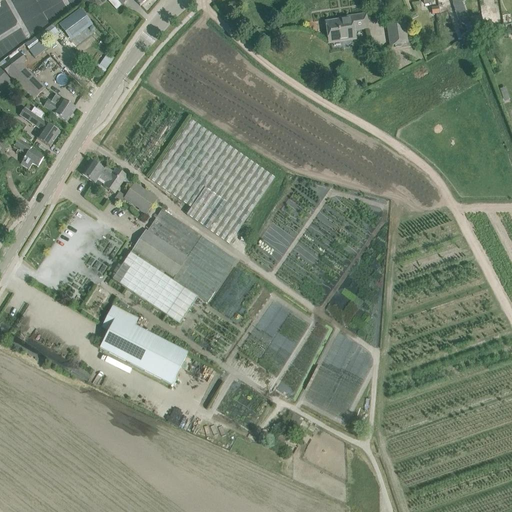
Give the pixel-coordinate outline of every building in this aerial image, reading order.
[(86,2),(88,9),(96,7),(95,0),(86,2)] [(452,4),(458,21),(460,25),(469,22),(461,1),(452,4)] [(511,8),(501,10),(501,11),(504,26),(511,24),(511,8)] [(82,11),(62,26),(71,38),(91,23),(82,11)] [(504,26),(501,11),(481,14),(483,27),(483,28),(491,27),(492,28),(504,26)] [(326,23),(327,33),(329,43),(355,39),(354,31),(368,28),(366,15),(346,18),(347,21),(339,22),(339,21),(326,23)] [(386,25),(389,46),(408,43),(405,22),(386,25)] [(42,32),(46,38),(56,31),(52,25),(42,32)] [(29,43),(26,45),(30,50),(38,44),(46,38),(42,32),(34,38),(29,43)] [(31,51),(36,58),(45,51),(40,44),(31,51)] [(26,93),(33,101),(45,89),(22,65),(26,61),(20,53),(0,68),(26,93)] [(0,93),(12,82),(0,70),(0,93)] [(507,87),(501,89),(504,102),(510,101),(507,87)] [(43,107),(67,123),(76,109),(56,96),(51,102),(48,100),(43,107)] [(31,113),(26,121),(43,132),(38,140),(42,142),(50,148),(60,133),(52,127),(40,120),(44,115),(35,108),(31,113)] [(149,179),(191,209),(187,216),(228,245),(274,178),(190,120),(149,179)] [(12,147),(26,156),(23,160),(24,160),(21,165),(29,170),(32,164),(38,168),(44,158),(30,150),(32,148),(24,144),(26,141),(20,138),(16,145),(14,144),(12,147)] [(98,179),(106,184),(112,175),(111,175),(113,173),(106,167),(104,170),(92,161),(82,175),(95,184),(98,179)] [(112,175),(106,184),(104,187),(114,194),(127,176),(116,169),(113,173),(111,175),(112,175)] [(124,199),(145,215),(156,200),(135,184),(124,199)] [(132,253),(207,304),(236,261),(161,210),(132,253)] [(112,280),(166,316),(184,289),(130,253),(112,280)] [(100,348),(171,385),(188,354),(134,326),(138,319),(113,306),(101,328),(109,331),(100,348)] [(114,359),(112,365),(139,378),(142,373),(114,359)] [(293,415),(285,430),(291,433),(295,435),(303,421),(300,418),(293,415)]
